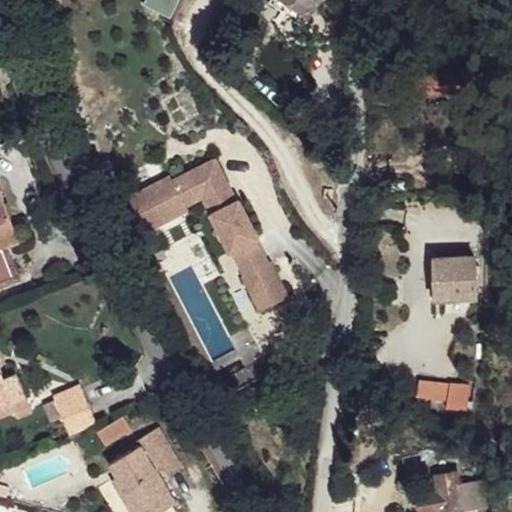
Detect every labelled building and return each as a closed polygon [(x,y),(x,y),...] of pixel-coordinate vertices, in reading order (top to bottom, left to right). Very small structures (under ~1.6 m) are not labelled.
[(297,0),(282,0),(303,28),(310,17),(297,0)] [(297,0),(310,17),(321,0),(297,0)] [(487,68),(475,69),(477,90),(488,89),(487,68)] [(461,76),(405,78),(406,93),(461,91),(461,76)] [(473,147),(456,147),(458,173),(475,172),(473,147)] [(214,160),(200,166),(213,191),(221,188),(229,205),(236,202),(214,160)] [(230,252),(255,239),(257,239),(238,201),(236,202),(229,205),(221,188),(213,191),(200,166),(171,181),(169,177),(127,199),(139,223),(181,201),(185,207),(201,199),(205,197),(212,212),(208,214),(228,254),(230,252)] [(335,189),(326,189),(325,199),(335,199),(335,189)] [(10,217),(5,205),(0,191),(0,284),(13,281),(1,244),(18,236),(10,217)] [(201,199),(208,214),(212,212),(205,197),(201,199)] [(16,201),(5,205),(10,217),(20,213),(16,201)] [(186,212),(181,201),(139,223),(145,233),(186,212)] [(230,252),(243,276),(267,263),(255,239),(230,252)] [(475,257),(434,257),(435,298),(477,298),(475,257)] [(243,276),(241,277),(258,312),(287,297),(269,262),(267,263),(243,276)] [(0,409),(27,398),(16,373),(4,378),(0,367),(0,409)] [(472,386),(420,381),(418,396),(449,401),(449,410),(468,412),(472,386)] [(63,422),(69,438),(95,427),(82,394),(56,405),(63,422)] [(27,398),(0,409),(0,421),(31,409),(27,398)] [(387,403),(360,399),(357,421),(383,425),(387,403)] [(56,405),(46,409),(52,426),(63,422),(56,405)] [(127,419),(101,435),(109,448),(135,433),(127,419)] [(153,480),(158,477),(167,471),(172,479),(185,471),(161,431),(139,443),(142,449),(113,467),(119,478),(130,495),(123,500),(131,511),(145,511),(155,506),(158,511),(171,511),(177,508),(163,484),(157,487),(153,480)] [(418,511),(439,510),(439,511),(476,511),(486,511),(483,482),(461,484),(460,472),(437,474),(439,492),(416,494),(418,511)] [(163,484),(158,477),(153,480),(157,487),(163,484)] [(113,482),(123,500),(130,495),(119,478),(113,482)]
